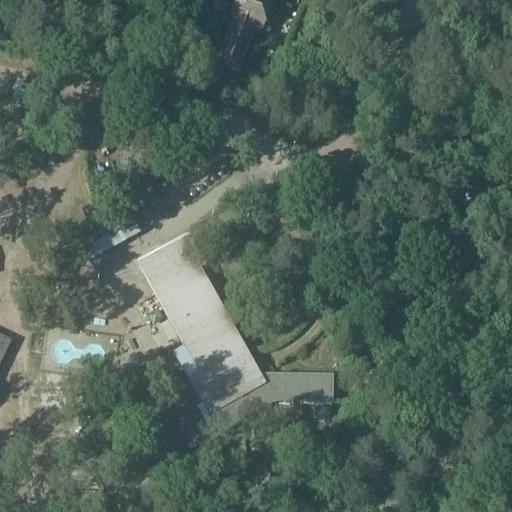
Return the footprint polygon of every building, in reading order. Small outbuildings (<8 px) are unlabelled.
[(272,7),(261,3),(262,0),(240,0),(231,26),(234,28),(220,66),(237,72),(254,27),(264,31),(272,7)] [(66,47),(55,29),(35,40),(46,59),(66,47)] [(438,90),(427,72),(407,84),(418,102),(438,90)] [(342,99),(331,81),(311,92),(322,111),(342,99)] [(150,186),(128,198),(140,218),(161,206),(150,186)] [(84,252),(92,264),(143,234),(125,205),(93,223),(103,240),(84,252)] [(267,389),(260,375),(201,272),(207,269),(188,237),(138,265),(171,325),(181,341),(185,349),(176,354),(205,406),(175,423),(191,452),(233,428),(224,413),(267,389)] [(0,367),(11,346),(0,340),(0,367)] [(334,377),(260,375),(267,389),(224,413),(233,428),(278,404),(333,405),(334,377)]
